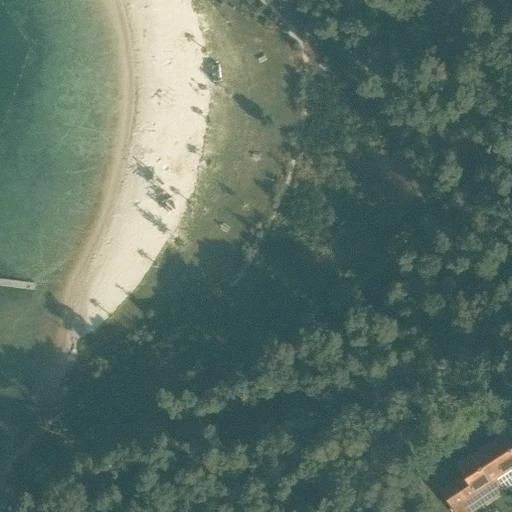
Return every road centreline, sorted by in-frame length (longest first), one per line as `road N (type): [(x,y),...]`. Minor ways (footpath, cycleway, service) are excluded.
road 1 (unclassified): [(194,511),(511,304)]
road 2 (unclassified): [(511,100),(429,0)]
